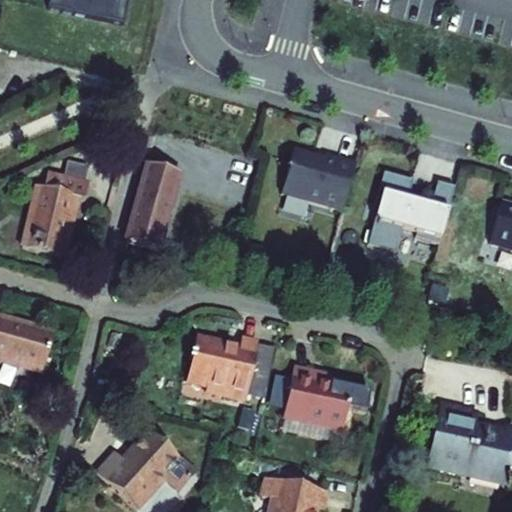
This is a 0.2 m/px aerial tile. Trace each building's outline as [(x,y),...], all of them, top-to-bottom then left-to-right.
[(48,0),(46,11),(123,26),(129,0),(48,0)] [(354,166),(293,150),(281,195),(341,212),(354,166)] [(88,186),(92,169),(67,163),(63,179),(88,186)] [(146,167),(124,244),(157,254),(179,176),(146,167)] [(27,225),(20,250),(62,260),(77,200),(84,202),(88,186),(63,179),(47,175),(43,190),(36,188),(28,219),(33,221),(32,226),(27,225)] [(438,247),(454,190),(437,185),(430,209),(407,203),(412,183),(383,175),(374,207),(377,208),(366,248),(394,256),(401,232),(415,236),(414,240),(438,247)] [(511,211),(499,208),(488,247),(511,253),(511,211)] [(0,364),(40,376),(51,333),(0,318),(0,364)] [(205,393),(244,402),(245,397),(256,347),(240,343),(238,351),(195,341),(186,384),(206,388),(205,393)] [(245,397),(262,401),(273,351),(256,347),(245,397)] [(361,366),(369,378),(379,371),(371,359),(361,366)] [(282,419),(283,420),(339,432),(341,433),(350,391),(329,387),(318,384),(319,377),(292,371),(292,372),(288,391),(282,419)] [(287,371),(283,390),(288,391),(292,372),(287,371)] [(329,387),(331,379),(319,377),(318,384),(329,387)] [(111,396),(125,393),(123,378),(108,381),(111,396)] [(428,452),(435,454),(431,472),(460,479),(461,473),(503,482),(504,489),(505,492),(509,491),(508,481),(511,480),(511,437),(500,440),(492,438),(493,433),(473,428),(464,426),(467,413),(438,406),(428,452)] [(473,428),(476,414),(467,413),(464,426),(473,428)] [(280,432),(337,444),(339,432),(283,420),(280,432)] [(511,430),(493,433),(492,438),(500,440),(511,437),(511,430)] [(179,493),(194,475),(147,433),(121,462),(114,455),(96,476),(136,511),(164,480),(179,493)] [(428,452),(424,471),(431,472),(435,454),(428,452)] [(461,473),(460,479),(504,489),(503,482),(461,473)] [(315,511),(316,511),(319,511),(321,511),(325,494),(265,480),(261,498),(272,501),(269,511),(315,511)]
